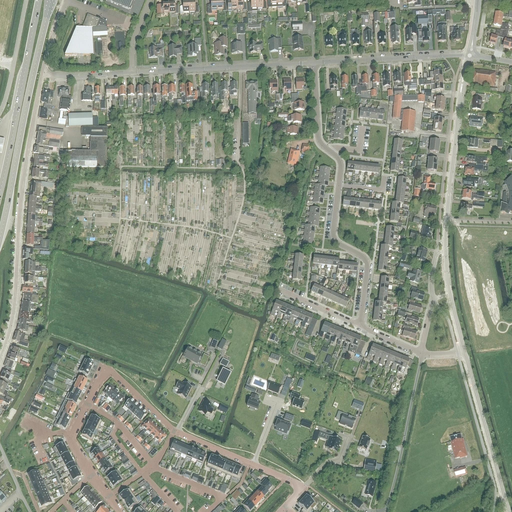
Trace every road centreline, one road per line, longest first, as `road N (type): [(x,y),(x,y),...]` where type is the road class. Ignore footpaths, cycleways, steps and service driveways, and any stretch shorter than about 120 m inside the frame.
road 1 (residential): [(0,359),(12,320),(22,182),(42,74)]
road 2 (primary): [(0,237),(50,0)]
road 3 (track): [(110,257),(121,166),(243,168)]
road 4 (primary): [(38,0),(0,191)]
road 5 (unclassified): [(132,72),(313,62)]
road 6 (unclassified): [(508,511),(464,351)]
road 7 (residential): [(446,219),(468,56)]
road 8 (residential): [(385,511),(421,352)]
road 9 (residential): [(360,326),(367,268),(334,239),(338,185)]
road 10 (unclassified): [(313,62),(468,56)]
road 11 (track): [(213,293),(242,203),(243,168)]
road 12 (residential): [(106,369),(69,439),(91,474)]
